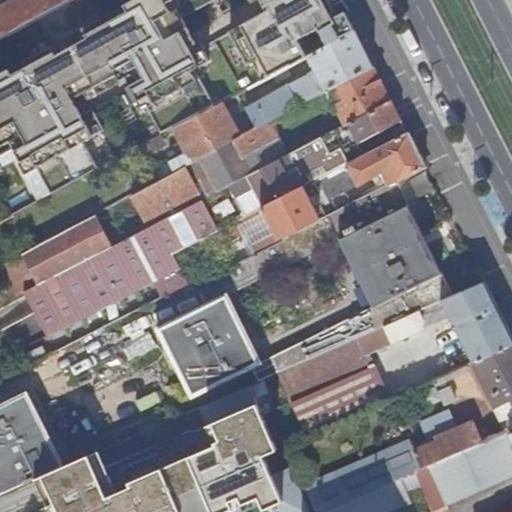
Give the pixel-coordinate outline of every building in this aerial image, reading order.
[(0,39),(71,0),(18,0),(0,10),(0,39)] [(356,32),(339,0),(134,0),(83,28),(89,38),(57,55),(52,46),(23,62),(26,68),(12,76),(9,70),(0,75),(0,146),(0,147),(9,142),(21,164),(30,159),(36,170),(51,196),(98,171),(83,144),(103,133),(92,113),(82,118),(75,105),(130,76),(143,100),(149,97),(169,133),(218,106),(202,77),(213,71),(201,49),(198,51),(178,13),(201,0),(252,0),(261,17),(223,38),(240,71),(255,63),(262,60),(272,77),(293,66),(305,59),(309,57),(356,32)] [(356,32),(309,57),(316,71),(256,103),(268,123),(269,122),(270,123),(314,100),(314,99),(373,67),(356,32)] [(305,59),(293,66),(296,70),(308,64),(305,59)] [(262,60),(255,63),(265,81),(272,77),(262,60)] [(392,102),(373,67),(314,99),(314,100),(319,107),(332,100),(345,126),(345,127),(392,102)] [(402,123),(392,102),(345,127),(345,126),(321,138),(330,155),(357,141),(364,143),(402,123)] [(268,123),(256,103),(248,107),(259,128),(268,123)] [(240,137),(222,104),(218,106),(169,133),(138,149),(143,159),(148,157),(149,158),(168,148),(164,141),(176,134),(187,154),(156,171),(161,181),(186,168),(193,164),(193,163),(200,158),(240,137)] [(240,137),(200,158),(218,192),(253,174),(245,157),(278,139),(270,123),(269,122),(268,123),(259,128),(256,129),(240,137)] [(338,170),(310,184),(316,196),(322,193),(325,199),(359,183),(360,186),(379,175),(383,173),(385,177),(381,180),(386,188),(397,183),(426,168),(408,134),(338,170)] [(330,155),(321,138),(295,152),(299,160),(292,164),(296,173),(330,155)] [(286,156),(278,139),(245,157),(253,174),(258,171),(286,156)] [(286,156),(258,171),(274,202),(304,187),(310,184),(338,170),(330,155),(296,173),(292,164),(299,160),(295,152),(286,156)] [(18,165),(25,176),(36,170),(30,159),(21,164),(18,165)] [(186,168),(161,181),(133,196),(136,202),(150,227),(160,221),(203,199),(186,168)] [(264,208),(274,202),(258,171),(253,174),(218,192),(203,199),(219,231),(264,208)] [(454,298),(397,183),(386,188),(321,220),(281,241),(229,266),(241,290),(342,241),(376,307),(275,358),(282,373),(349,343),(418,313),(442,303),(454,298)] [(321,220),(304,187),(274,202),(264,208),(281,241),(321,220)] [(136,202),(133,196),(127,199),(130,205),(136,202)] [(40,284),(112,247),(96,217),(25,255),(40,284)] [(163,299),(193,284),(160,221),(150,227),(112,247),(40,284),(25,292),(30,302),(48,338),(156,284),(163,299)] [(40,284),(25,255),(5,266),(20,295),(25,292),(40,284)] [(454,298),(442,303),(449,318),(474,363),(511,345),(511,336),(486,284),(454,298)] [(230,295),(161,329),(196,397),(264,363),(230,295)] [(449,318),(442,303),(418,313),(423,325),(420,331),(449,318)] [(418,313),(349,343),(361,372),(371,368),(372,367),(366,354),(420,331),(423,325),(418,313)] [(349,343),(282,373),(281,373),(285,384),(308,437),(386,402),(371,368),(361,372),(349,343)] [(506,433),(511,430),(511,345),(474,363),(471,364),(494,410),(511,401),(511,402),(511,417),(501,422),(502,425),(506,433)] [(26,358),(30,366),(47,357),(43,349),(26,358)] [(103,424),(166,399),(154,367),(91,393),(103,424)] [(0,495),(0,511),(37,511),(53,505),(56,511),(243,511),(263,503),(302,486),(289,456),(267,465),(260,449),(264,448),(259,437),(274,431),(253,385),(197,410),(204,427),(206,432),(186,441),(188,446),(110,479),(106,471),(98,453),(64,467),(0,495)] [(0,406),(0,495),(64,467),(27,394),(0,406)] [(511,402),(511,401),(494,410),(501,422),(511,417),(511,402)] [(204,427),(197,410),(176,419),(184,436),(204,427)] [(412,452),(408,445),(338,474),(349,501),(390,483),(415,472),(428,466),(481,443),(474,428),(471,426),(457,432),(450,414),(420,427),(429,444),(412,452)] [(98,453),(106,471),(175,441),(167,423),(98,453)] [(489,431),(492,439),(506,433),(502,425),(489,431)] [(511,430),(506,433),(480,445),(428,466),(445,505),(511,477),(511,430)] [(445,505),(428,466),(415,472),(432,511),(445,505)] [(384,511),(399,506),(390,483),(349,501),(322,511),(384,511)]
